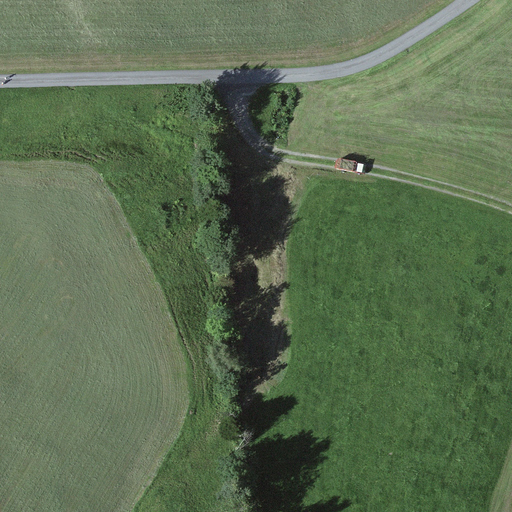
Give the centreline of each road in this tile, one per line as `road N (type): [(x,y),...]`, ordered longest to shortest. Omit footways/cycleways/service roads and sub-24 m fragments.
road 1 (track): [(470,0),(341,73),(0,85)]
road 2 (track): [(232,78),(237,126),(258,156),(372,174),(511,211)]
